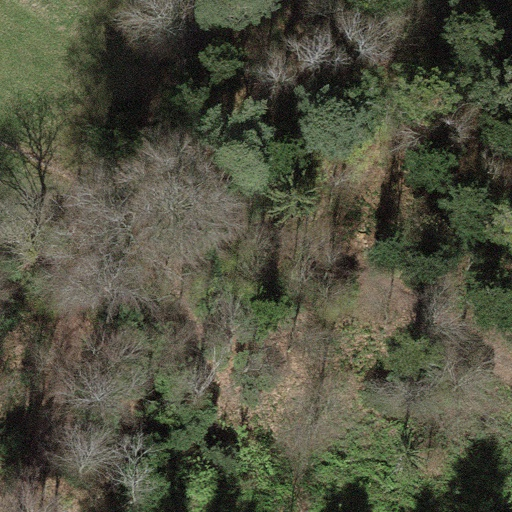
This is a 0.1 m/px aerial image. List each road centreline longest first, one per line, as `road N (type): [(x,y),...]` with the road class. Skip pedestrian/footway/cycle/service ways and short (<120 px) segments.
road 1 (track): [(511,417),(399,356),(201,159),(211,0)]
road 2 (track): [(20,511),(101,243),(201,159)]
